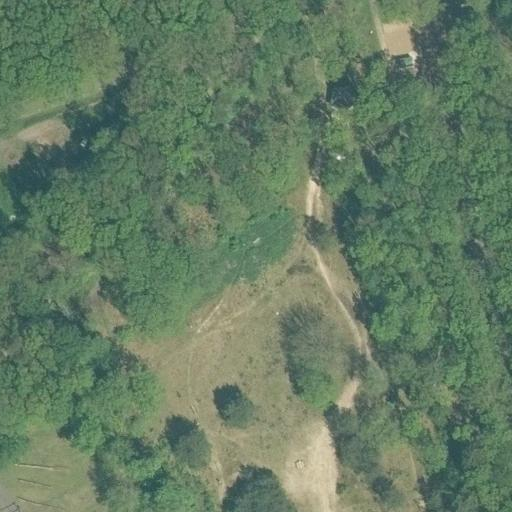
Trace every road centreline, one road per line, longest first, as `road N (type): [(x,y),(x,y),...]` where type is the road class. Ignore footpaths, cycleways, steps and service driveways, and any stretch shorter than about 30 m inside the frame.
road 1 (unclassified): [(511,382),(433,40)]
road 2 (unclassified): [(0,324),(200,75)]
road 3 (unclassified): [(0,117),(163,59),(182,59),(200,75)]
